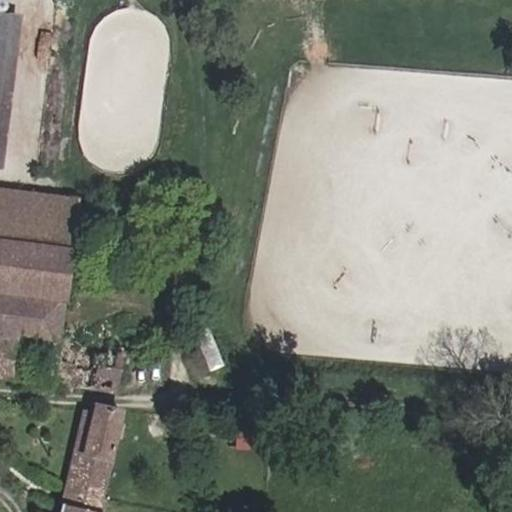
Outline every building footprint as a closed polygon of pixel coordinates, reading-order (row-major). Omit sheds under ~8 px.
[(57,348),(58,343),(76,202),(0,192),(0,379),(54,386),(60,348),(57,348)] [(54,386),(116,395),(121,351),(58,343),(57,348),(60,348),(54,386)] [(70,470),(80,473),(96,404),(84,412),(70,470)] [(80,473),(107,479),(122,412),(96,404),(80,473)] [(61,507),(71,509),(80,473),(70,470),(61,507)] [(103,511),(107,500),(102,498),(107,479),(80,473),(71,509),(61,507),(59,511),(103,511)]
